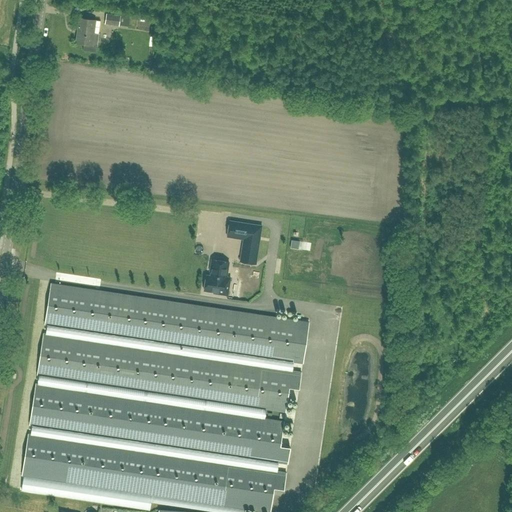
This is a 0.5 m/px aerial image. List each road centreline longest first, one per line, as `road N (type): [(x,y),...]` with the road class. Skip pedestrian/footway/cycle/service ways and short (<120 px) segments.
road 1 (tertiary): [(0,294),(41,0)]
road 2 (trunk): [(348,511),(511,350)]
